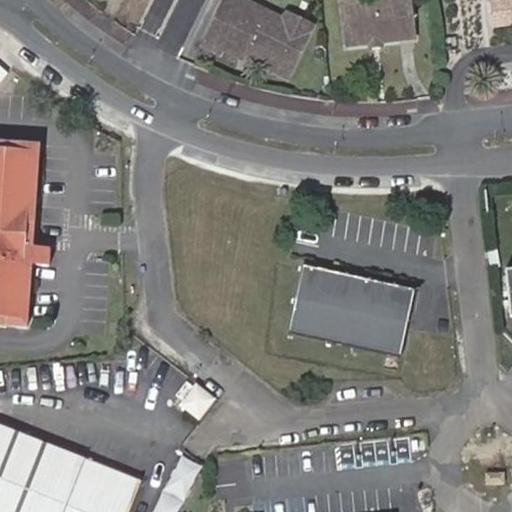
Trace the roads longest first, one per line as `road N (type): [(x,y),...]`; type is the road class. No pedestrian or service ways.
road 1 (unclassified): [(163,124),(148,190),(162,319),(293,424),(444,407)]
road 2 (residential): [(163,124),(264,157),(334,166),(462,163)]
road 3 (residential): [(459,127),(333,137),(267,129),(175,99)]
road 4 (unclassified): [(483,391),(462,163)]
road 5 (residential): [(0,12),(79,77),(163,124)]
road 6 (residential): [(175,99),(94,53),(33,0)]
